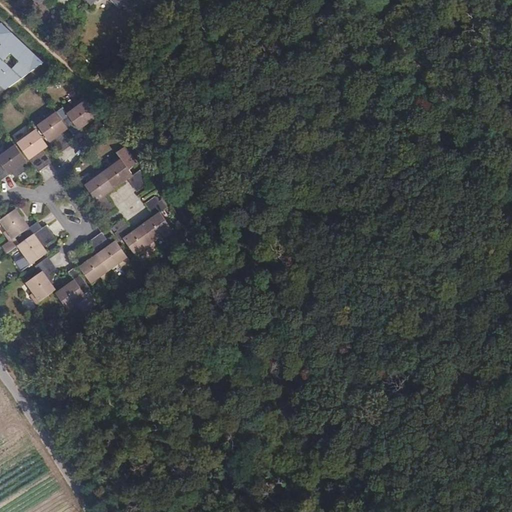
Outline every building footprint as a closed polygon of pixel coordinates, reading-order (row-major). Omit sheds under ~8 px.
[(119,9),(129,0),(85,0),(91,6),(97,0),(113,0),(116,2),(114,3),(119,9)] [(0,84),(9,93),(41,59),(3,22),(0,24),(0,43),(1,44),(0,45),(0,84)] [(80,131),(80,132),(97,118),(83,98),(74,104),(76,108),(67,115),(63,109),(57,113),(67,127),(72,123),(77,130),(79,131),(80,131)] [(67,127),(57,113),(54,110),(45,117),(47,120),(38,127),(58,155),(66,150),(64,148),(57,138),(62,134),(69,130),(67,127)] [(72,123),(67,127),(69,130),(72,134),(77,130),(72,123)] [(46,168),(45,166),(37,156),(43,152),(48,148),(34,128),(24,135),(27,138),(17,145),(38,174),(46,168)] [(69,144),(62,134),(57,138),(64,148),(69,144)] [(0,177),(2,181),(14,173),(21,168),(28,163),(14,143),(3,150),(6,154),(0,157),(0,177)] [(37,156),(45,166),(50,162),(43,152),(37,156)] [(130,182),(134,187),(136,186),(141,182),(146,178),(141,171),(133,176),(119,157),(110,164),(112,167),(104,173),(115,189),(128,180),(129,182),(130,182)] [(24,173),(21,168),(14,173),(18,178),(24,173)] [(103,172),(102,170),(92,176),(95,180),(85,187),(96,203),(94,204),(100,212),(104,209),(110,205),(112,203),(108,197),(107,195),(115,189),(104,173),(103,172)] [(145,186),(141,182),(136,186),(139,191),(145,186)] [(152,208),(157,204),(154,199),(148,203),(152,208)] [(154,242),(154,243),(163,236),(166,239),(175,232),(161,213),(168,208),(162,200),(157,204),(152,208),(150,209),(153,214),(155,217),(142,226),(154,242)] [(100,212),(94,204),(93,203),(86,209),(93,217),(100,212)] [(110,205),(104,209),(107,214),(113,209),(110,205)] [(3,247),(8,254),(17,246),(33,235),(29,229),(30,229),(17,210),(0,221),(0,222),(7,231),(3,233),(10,242),(3,247)] [(116,226),(120,231),(126,227),(122,222),(116,226)] [(36,224),(30,229),(29,229),(33,235),(40,230),(36,224)] [(33,235),(17,246),(25,257),(22,259),(28,268),(48,253),(44,248),(40,243),(50,235),(53,234),(47,225),(42,228),(40,230),(33,235)] [(116,234),(121,242),(124,240),(136,256),(145,250),(147,252),(157,246),(154,243),(154,242),(142,226),(133,232),(132,230),(128,225),(126,227),(120,231),(116,234)] [(40,243),(44,248),(54,240),(50,235),(40,243)] [(103,236),(98,239),(106,249),(110,246),(103,236)] [(110,271),(111,272),(119,266),(121,269),(131,262),(116,242),(110,246),(106,249),(98,239),(97,237),(89,243),(98,255),(110,271)] [(85,249),(80,253),(88,263),(93,259),(85,249)] [(104,282),(113,275),(111,272),(110,271),(98,255),(93,259),(88,263),(80,253),(78,251),(71,256),(93,285),(101,279),(104,282)] [(37,305),(50,296),(50,295),(56,290),(53,285),(44,273),(52,267),(54,266),(49,258),(35,268),(40,275),(27,285),(34,294),(30,296),(37,305)] [(44,273),(53,285),(55,283),(50,277),(56,272),(52,267),(44,273)] [(81,278),(82,278),(76,272),(71,275),(74,279),(65,285),(67,287),(75,281),(76,282),(81,278)] [(89,293),(92,291),(82,278),(81,278),(76,282),(75,281),(67,287),(57,294),(69,311),(78,304),(81,308),(85,314),(98,305),(89,293)]
